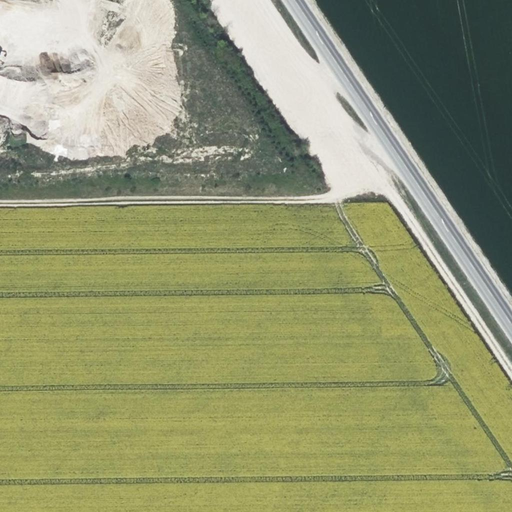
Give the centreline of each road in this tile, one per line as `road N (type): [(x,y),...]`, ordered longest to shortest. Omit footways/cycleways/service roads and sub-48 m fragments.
road 1 (track): [(0,202),(316,191),(333,154),(250,0)]
road 2 (primary): [(511,326),(293,0)]
